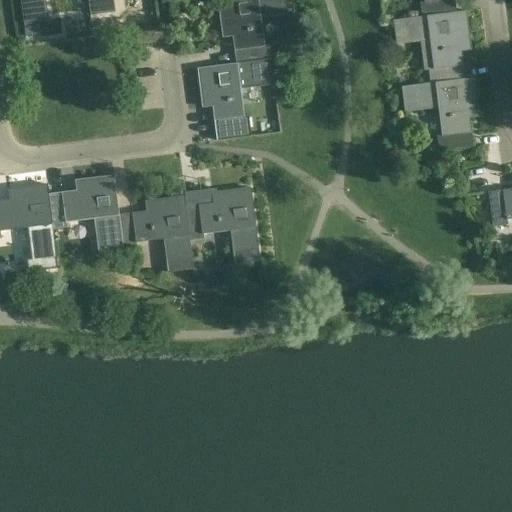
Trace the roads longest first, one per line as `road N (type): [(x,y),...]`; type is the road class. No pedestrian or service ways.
road 1 (residential): [(166,53),(173,129),(164,143),(0,152)]
road 2 (residential): [(511,133),(492,0)]
